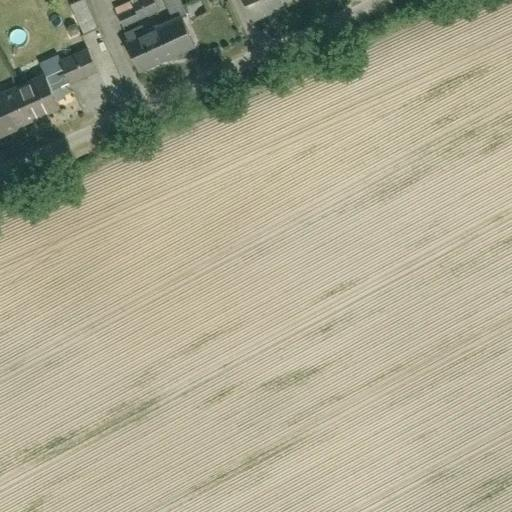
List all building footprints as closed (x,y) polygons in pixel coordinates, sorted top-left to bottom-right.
[(63,0),(62,1),(75,30),(79,29),(95,21),(85,0),(63,0)] [(121,20),(159,3),(157,0),(120,0),(113,3),(121,20)] [(122,35),(137,67),(195,41),(185,20),(190,18),(182,0),(163,0),(164,1),(170,14),(146,24),(143,17),(123,26),(126,33),(122,35)] [(244,0),(251,15),(283,0),(244,0)] [(96,67),(79,29),(75,30),(65,35),(71,48),(57,55),(61,64),(68,79),(96,67)] [(61,64),(57,55),(55,50),(35,59),(39,68),(41,73),(61,64)] [(41,73),(39,68),(0,85),(0,134),(57,108),(41,73)]
